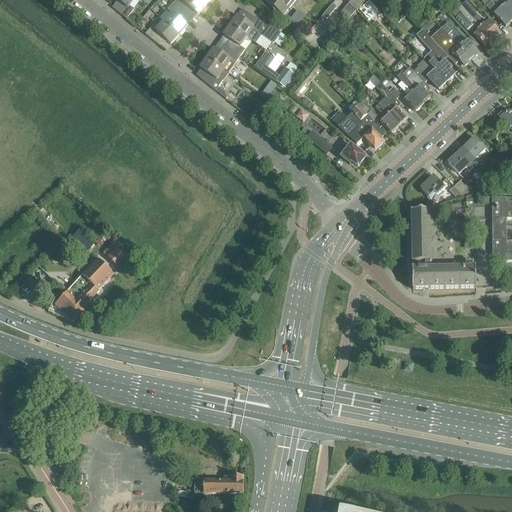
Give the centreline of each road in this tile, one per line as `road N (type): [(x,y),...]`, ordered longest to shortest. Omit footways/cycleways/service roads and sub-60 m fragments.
road 1 (unclassified): [(297,178),(289,228),(217,360),(84,331),(0,296)]
road 2 (primary): [(280,386),(84,346),(0,313)]
road 3 (primary): [(0,343),(98,378),(274,416)]
road 4 (tertiary): [(341,227),(511,67)]
road 5 (primary): [(297,420),(511,462)]
road 6 (primary): [(511,430),(303,390)]
road 7 (unclassified): [(511,304),(410,305),(341,227)]
road 8 (tertiary): [(341,227),(304,266),(280,386)]
road 9 (tertiary): [(303,390),(341,227)]
road 10 (unclassified): [(297,178),(168,72)]
